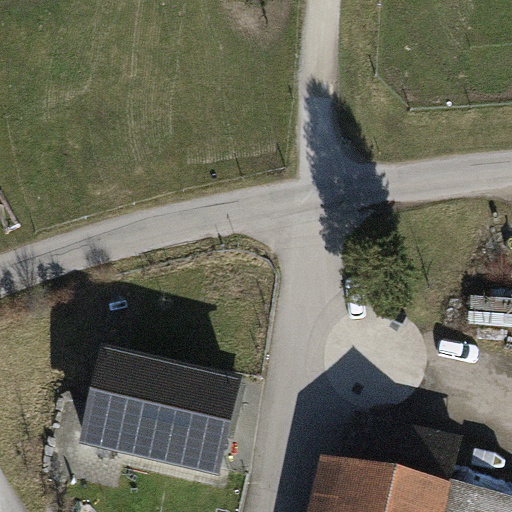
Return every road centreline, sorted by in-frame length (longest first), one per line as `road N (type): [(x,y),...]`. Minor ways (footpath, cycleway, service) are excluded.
road 1 (unclassified): [(0,293),(120,253),(318,206)]
road 2 (residential): [(318,206),(266,511)]
road 3 (track): [(318,206),(330,0)]
road 4 (unclassified): [(318,206),(511,184)]
